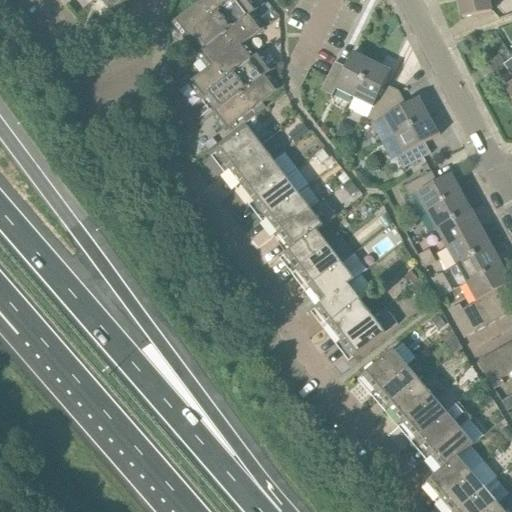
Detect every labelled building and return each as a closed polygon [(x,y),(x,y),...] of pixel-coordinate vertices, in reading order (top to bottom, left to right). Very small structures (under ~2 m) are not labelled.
[(101,0),(111,14),(129,0),(101,0)] [(237,0),(204,0),(202,3),(214,19),(221,13),(237,0)] [(237,0),(221,13),(233,28),(252,14),(253,15),(258,11),(250,0),(237,0)] [(459,0),(463,18),(492,12),(489,0),(459,0)] [(214,19),(202,3),(174,24),(186,41),(214,19)] [(221,13),(214,19),(186,41),(198,55),(225,34),(233,28),(221,13)] [(252,14),(233,28),(225,34),(237,48),(244,43),(245,45),(264,30),(253,15),(252,14)] [(225,34),(198,55),(209,70),(216,64),(237,48),(225,34)] [(245,45),(244,43),(237,48),(216,64),(228,80),(235,74),(255,58),(245,45)] [(255,58),(235,74),(246,90),(267,74),(268,76),(274,72),(260,54),(255,58)] [(335,92),(354,100),(372,64),(352,55),(345,69),(335,64),(329,77),(321,93),(332,98),(335,92)] [(216,64),(209,70),(189,85),(201,101),(228,80),(216,64)] [(372,64),(354,100),(373,109),(368,118),(372,121),(387,104),(399,92),(385,86),(391,73),(372,64)] [(235,74),(228,80),(201,101),(213,116),(240,95),(246,90),(235,74)] [(246,90),(240,95),(254,111),(280,91),(268,76),(267,74),(246,90)] [(509,86),(504,79),(500,82),(505,88),(509,86)] [(387,104),(372,121),(375,124),(385,119),(395,137),(429,118),(418,99),(406,106),(399,92),(387,104)] [(240,95),(213,116),(225,133),(254,111),(240,95)] [(429,118),(395,137),(406,156),(399,160),(404,170),(432,155),(426,144),(439,137),(429,118)] [(294,143),(308,132),(302,124),(288,135),(294,143)] [(229,170),(262,145),(249,128),(217,153),(229,170)] [(218,145),(213,139),(204,146),(210,152),(218,145)] [(242,186),(275,162),(262,145),(229,170),(242,186)] [(350,147),(342,152),(347,161),(356,156),(350,147)] [(323,165),(331,158),(325,150),(316,157),(323,165)] [(255,203),(287,178),(275,162),(242,186),(255,203)] [(417,195),(427,213),(462,194),(452,176),(438,183),(432,173),(405,188),(411,199),(417,195)] [(340,179),(344,184),(350,180),(345,174),(340,179)] [(267,219),(300,194),(287,178),(255,203),(267,219)] [(359,191),(350,180),(344,184),(342,187),(350,197),(359,191)] [(300,194),(267,219),(280,235),(312,211),(300,194)] [(462,194),(427,213),(437,231),(472,211),(462,194)] [(325,201),(312,211),(280,235),(291,251),(292,252),(318,231),(327,225),(336,217),(337,217),(325,201)] [(472,211),(437,231),(447,248),(482,229),(472,211)] [(336,217),(327,225),(332,232),(342,224),(336,217)] [(414,221),(403,227),(407,233),(418,227),(414,221)] [(482,229),(447,248),(457,267),(492,247),(482,229)] [(298,272),(331,248),(318,231),(292,252),(291,251),(285,255),(298,272)] [(418,247),(421,254),(430,250),(426,243),(418,247)] [(492,247),(457,267),(467,284),(502,265),(492,247)] [(311,288),(343,264),(331,248),(298,272),(311,288)] [(418,255),(422,261),(433,256),(430,250),(421,254),(418,255)] [(433,256),(422,261),(425,268),(436,262),(433,256)] [(324,306),(351,285),(356,281),(343,264),(311,288),(323,304),(324,306)] [(478,303),(485,299),(495,293),(506,288),(511,283),(511,282),(502,265),(467,284),(478,303)] [(419,302),(430,295),(422,282),(411,290),(419,302)] [(329,327),(363,301),(351,285),(324,306),(323,304),(316,309),(329,327)] [(442,298),(453,292),(449,286),(438,292),(442,298)] [(495,293),(508,317),(511,314),(511,299),(506,288),(495,293)] [(508,317),(495,293),(485,299),(498,322),(508,317)] [(485,299),(478,303),(474,305),(487,328),(498,322),(485,299)] [(342,343),(375,318),(363,301),(329,327),(342,343)] [(487,328),(474,305),(463,311),(476,334),(487,328)] [(476,334),(463,311),(461,306),(450,312),(466,340),(476,334)] [(386,309),(375,318),(342,343),(355,360),(398,327),(386,309)] [(446,326),(439,317),(432,321),(439,331),(446,326)] [(453,354),(463,349),(456,337),(446,342),(453,354)] [(511,348),(510,346),(500,352),(511,371),(511,348)] [(364,377),(378,393),(408,367),(395,351),(364,377)] [(490,358),(503,380),(511,374),(511,371),(500,352),(490,358)] [(506,385),(503,380),(490,358),(479,364),(496,391),(506,385)] [(408,367),(378,393),(391,409),(422,384),(408,367)] [(422,384),(391,409),(404,424),(435,399),(422,384)] [(435,399),(404,424),(418,441),(449,415),(435,399)] [(449,415),(418,441),(431,456),(462,431),(459,427),(470,418),(460,406),(449,415)] [(511,434),(508,430),(501,436),(509,445),(511,442),(511,434)] [(462,431),(431,456),(444,471),(460,459),(475,446),(462,431)] [(460,459),(444,471),(429,484),(442,500),(473,474),(460,459)] [(473,474),(442,500),(452,511),(458,511),(486,490),(473,474)] [(486,490),(458,511),(490,511),(499,505),(486,490)]
